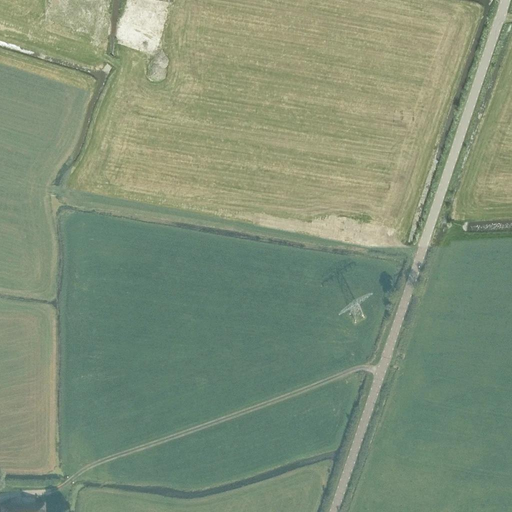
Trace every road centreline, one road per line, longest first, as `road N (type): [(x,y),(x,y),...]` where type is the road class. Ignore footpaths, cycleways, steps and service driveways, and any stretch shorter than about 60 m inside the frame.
road 1 (unclassified): [(333,511),(506,0)]
road 2 (track): [(380,371),(360,367),(86,468),(50,492),(20,494)]
